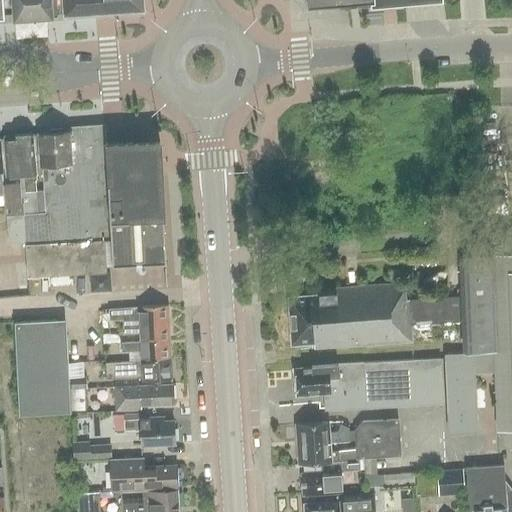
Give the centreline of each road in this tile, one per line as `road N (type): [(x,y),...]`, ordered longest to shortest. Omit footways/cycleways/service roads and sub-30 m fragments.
road 1 (secondary): [(238,511),(205,107)]
road 2 (residential): [(247,64),(511,45)]
